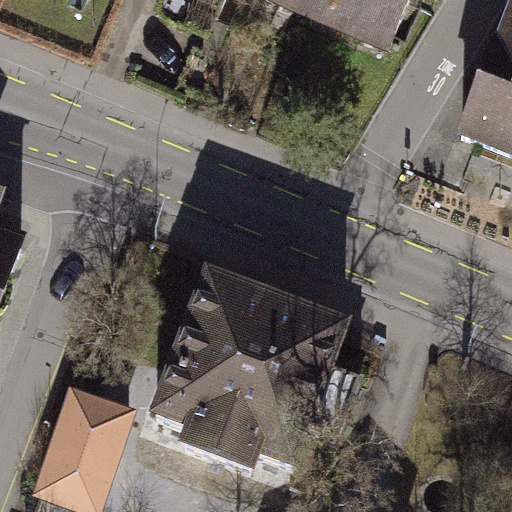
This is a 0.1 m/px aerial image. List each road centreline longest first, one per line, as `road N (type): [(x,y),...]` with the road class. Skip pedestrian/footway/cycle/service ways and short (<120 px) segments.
road 1 (residential): [(110,146),(0,448)]
road 2 (residential): [(472,0),(330,234)]
road 3 (secondary): [(110,146),(330,234)]
road 4 (secondary): [(330,234),(511,311)]
